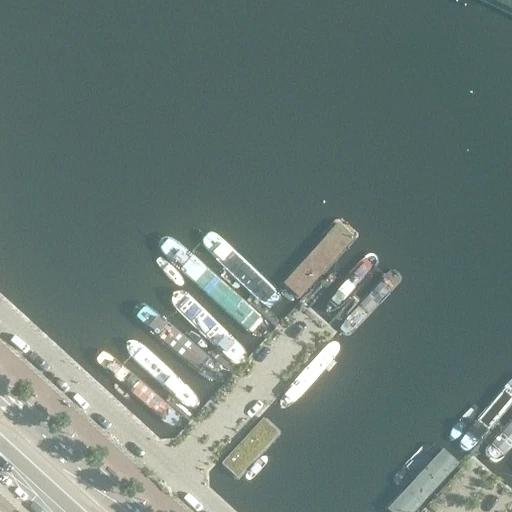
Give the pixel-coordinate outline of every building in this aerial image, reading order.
[(511,0),(470,0),(471,0),(511,20),(511,0)] [(351,223),(292,287),(310,303),(369,240),(351,223)] [(150,244),(259,345),(276,326),(167,226),(150,244)] [(216,261),(282,322),(298,304),(232,243),(216,261)] [(374,244),(315,308),(333,325),(392,261),(374,244)] [(128,269),(237,369),(253,351),(144,251),(128,269)] [(398,266),(338,330),(356,347),(416,283),(398,266)] [(107,290),(216,390),(233,372),(124,272),(107,290)] [(85,315),(194,416),(211,397),(102,297),(85,315)] [(64,339),(174,439),(190,421),(81,321),(64,339)] [(333,336),(274,400),(292,416),(351,353),(333,336)] [(511,372),(453,436),(471,452),(511,407),(511,372)] [(268,407),(209,471),(227,488),(286,424),(268,407)] [(511,418),(477,457),(494,473),(511,453),(511,418)] [(450,444),(391,508),(395,511),(420,511),(468,461),(450,444)] [(511,464),(500,478),(511,489),(511,464)]
